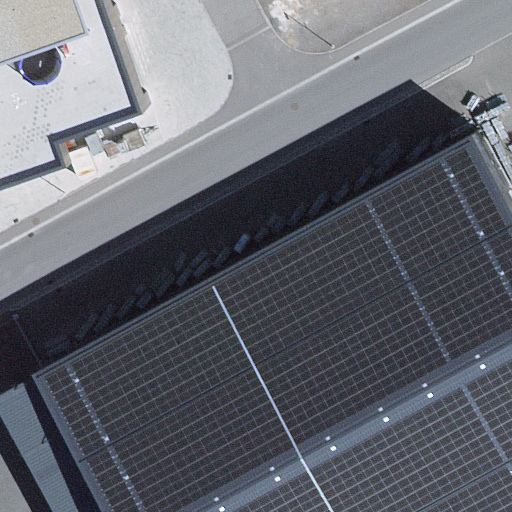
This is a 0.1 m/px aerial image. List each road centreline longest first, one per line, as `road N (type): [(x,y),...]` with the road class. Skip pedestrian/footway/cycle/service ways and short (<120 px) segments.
road 1 (residential): [(0,282),(296,121)]
road 2 (residential): [(296,121),(511,5)]
road 3 (residential): [(296,121),(228,0)]
